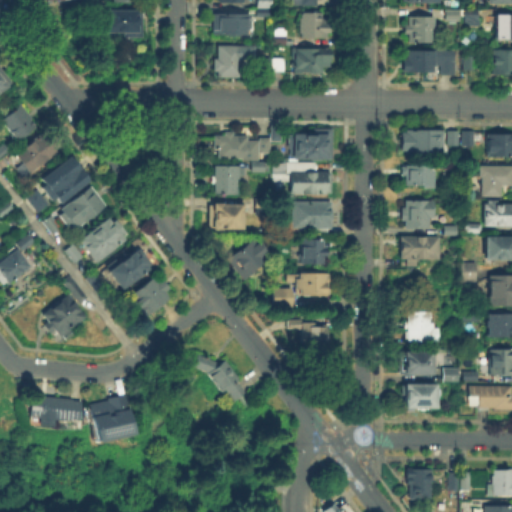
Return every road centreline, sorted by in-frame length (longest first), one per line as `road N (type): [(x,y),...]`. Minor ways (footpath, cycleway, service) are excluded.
road 1 (residential): [(361,439),(364,0)]
road 2 (residential): [(218,297),(107,372),(23,366),(0,348)]
road 3 (residential): [(339,455),(218,297)]
road 4 (residential): [(364,103),(174,100)]
road 5 (residential): [(173,236),(66,98)]
road 6 (residential): [(511,439),(361,439)]
road 7 (residential): [(511,103),(364,103)]
road 8 (residential): [(173,236),(174,100)]
